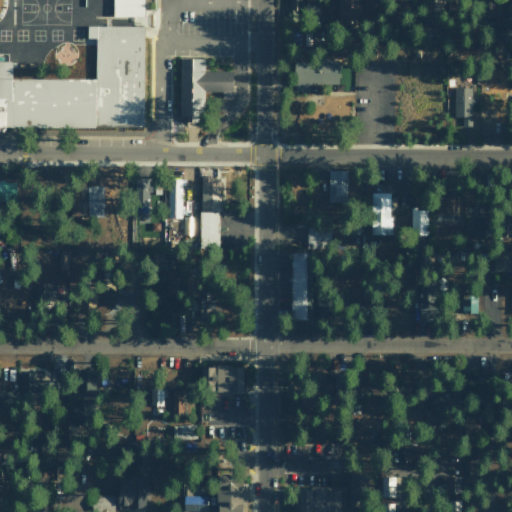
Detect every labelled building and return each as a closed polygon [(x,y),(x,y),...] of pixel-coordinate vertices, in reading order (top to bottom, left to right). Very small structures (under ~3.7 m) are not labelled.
[(149,0),(116,0),(117,15),(150,14),(149,0)] [(337,0),(337,21),(359,22),(359,0),(337,0)] [(495,16),(494,0),(478,0),(479,16),(495,16)] [(79,24),(158,25),(157,129),(0,127),(0,57),(12,57),(12,71),(88,72),(88,49),(79,49),(79,24)] [(230,70),(202,70),(202,57),(179,58),(179,120),(201,120),(200,91),(220,90),(220,98),(230,98),(230,70)] [(338,60),(293,59),(292,91),(309,91),(310,83),(337,84),(338,60)] [(461,125),(471,125),(471,87),(453,87),(453,116),(461,116),(461,125)] [(327,170),(327,201),(345,201),(345,170),(327,170)] [(200,209),(219,210),(220,176),(200,176),(200,209)] [(148,210),(149,178),(136,178),(135,210),(148,210)] [(166,217),(181,217),(181,178),(167,178),(166,217)] [(0,199),(13,200),(14,181),(0,180),(0,199)] [(102,217),(101,185),(86,185),(86,217),(102,217)] [(511,188),(511,189),(511,217),(510,217),(510,224),(504,224),(504,222),(500,222),(500,230),(510,231),(510,229),(511,229),(511,188)] [(434,211),(455,210),(455,189),(434,190),(434,211)] [(389,192),(369,192),(369,234),(389,233),(389,192)] [(426,235),(427,208),(410,208),(409,234),(426,235)] [(217,245),(217,210),(198,211),(199,245),(217,245)] [(193,217),(183,217),(183,234),(193,234),(193,217)] [(328,236),(329,226),(306,226),(305,249),(323,249),(323,236),(328,236)] [(162,250),(151,251),(152,270),(166,269),(166,278),(172,278),(172,269),(168,269),(168,258),(163,259),(162,250)] [(308,319),(310,251),(290,251),(288,318),(308,319)] [(492,270),(509,269),(508,254),(492,254),(492,270)] [(35,301),(51,300),(50,282),(34,283),(35,301)] [(221,290),(211,290),(211,288),(199,288),(200,308),(222,307),(221,290)] [(241,365),(200,364),(200,392),(241,392),(241,365)] [(75,388),(94,388),(93,370),(75,370),(75,388)] [(161,388),(149,388),(149,406),(161,405),(161,388)] [(170,390),(171,414),(181,414),(180,390),(170,390)] [(424,409),(424,425),(443,424),(442,397),(428,397),(428,409),(424,409)] [(70,399),(71,425),(88,425),(88,399),(70,399)] [(190,424),(172,426),(173,439),(191,438),(190,424)] [(214,511),(242,511),(243,474),(215,474),(214,511)] [(393,476),(380,477),(381,497),(394,497),(393,476)] [(144,478),(116,477),(115,506),(143,506),(144,478)] [(297,489),(296,511),(339,511),(339,489),(329,489),(329,485),(307,486),(307,489),(297,489)] [(91,510),(104,511),(111,511),(113,496),(93,494),(91,510)] [(182,511),(206,511),(206,496),(183,495),(182,511)]
